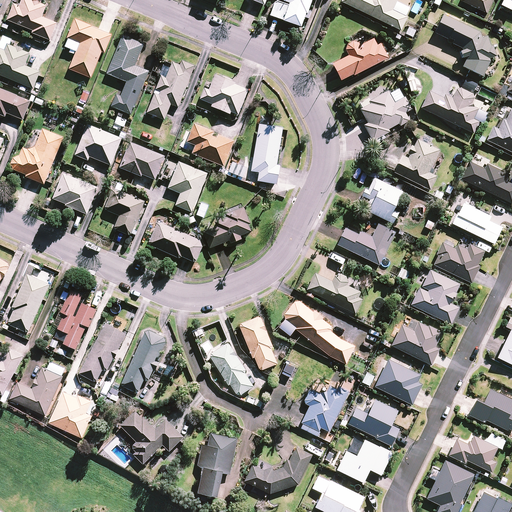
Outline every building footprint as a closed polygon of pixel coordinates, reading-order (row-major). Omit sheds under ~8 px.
[(42,0),(32,0),(33,1),(30,0),(22,0),(20,6),(15,4),(8,21),(33,31),(32,33),(50,41),(57,24),(42,18),(47,6),(41,4),(42,0)] [(282,0),(283,1),(284,2),(283,4),(276,1),(271,16),(302,28),(312,0),(282,0)] [(397,0),(342,0),(342,2),(400,31),(407,17),(392,10),(397,0)] [(461,0),(461,1),(487,14),(493,0),(461,0)] [(511,0),(503,0),(501,6),(511,10),(511,0)] [(479,32),(444,15),(435,33),(464,47),(460,55),(467,59),(463,67),(482,76),(494,52),(493,42),(478,35),(479,32)] [(113,36),(76,20),(64,47),(77,52),(70,69),(91,78),(103,52),(105,53),(113,36)] [(503,30),(495,25),(492,31),(500,36),(503,30)] [(145,45),(123,36),(108,74),(127,83),(122,97),(117,95),(112,107),(132,116),(150,73),(135,67),(145,45)] [(387,59),(378,38),(360,47),(358,42),(345,48),(349,56),(333,64),(341,81),(387,59)] [(9,45),(6,52),(0,49),(0,75),(34,89),(41,72),(25,66),(30,54),(9,45)] [(157,91),(160,92),(159,96),(155,94),(148,113),(165,120),(171,104),(179,107),(195,67),(183,62),(181,67),(173,63),(167,79),(162,77),(157,91)] [(213,105),(212,107),(231,115),(232,113),(238,116),(249,90),(216,75),(209,91),(205,89),(201,100),(213,105)] [(466,79),(461,88),(473,94),(477,84),(466,79)] [(511,82),(510,87),(503,84),(498,95),(505,98),(511,101),(511,82)] [(369,98),(360,104),(362,109),(360,110),(367,124),(364,126),(373,141),(389,132),(388,130),(399,123),(401,126),(410,121),(405,113),(412,109),(399,85),(370,101),(369,98)] [(476,96),(458,87),(456,92),(449,88),(444,98),(429,91),(421,108),(473,133),(478,122),(476,121),(481,111),(472,106),(476,96)] [(0,114),(6,117),(7,114),(24,120),(31,102),(0,89),(0,114)] [(91,97),(83,94),(79,103),(87,106),(91,97)] [(511,107),(506,121),(503,120),(499,130),(493,127),(487,141),(511,152),(511,107)] [(225,167),(235,142),(219,136),(218,138),(213,136),(214,132),(195,124),(188,142),(196,146),(193,154),(225,167)] [(122,139),(88,125),(76,156),(88,161),(90,157),(112,166),(122,139)] [(283,129),(260,125),(252,172),(260,173),(258,181),(277,185),(280,167),(277,166),(283,129)] [(14,170),(15,170),(27,175),(26,177),(45,185),(63,138),(43,130),(36,148),(28,150),(24,148),(21,156),(20,157),(19,157),(18,157),(16,157),(15,158),(14,158),(13,159),(13,160),(12,161),(12,163),(11,164),(12,165),(12,166),(12,168),(13,169),(14,170)] [(417,140),(414,147),(408,144),(399,161),(394,172),(430,190),(436,177),(429,173),(439,150),(417,140)] [(166,157),(130,143),(120,168),(142,177),(142,175),(156,180),(166,157)] [(485,169),(469,162),(460,181),(511,205),(511,203),(511,184),(511,181),(511,176),(487,164),(485,169)] [(208,174),(179,163),(169,189),(181,194),(176,206),(192,212),(208,174)] [(243,166),(233,163),(230,172),(240,176),(243,166)] [(98,189),(64,174),(53,200),(87,215),(98,189)] [(402,192),(374,179),(369,191),(366,189),(362,196),(371,200),(366,210),(393,223),(398,212),(394,210),(402,192)] [(146,203),(114,189),(105,210),(120,216),(115,229),(132,237),(146,203)] [(209,206),(202,203),(197,215),(204,218),(209,206)] [(490,216),(462,203),(452,224),(494,244),(502,228),(488,221),(490,216)] [(253,232),(243,208),(228,214),(230,219),(223,222),(224,224),(204,232),(210,248),(230,241),(232,244),(242,240),(241,236),(253,232)] [(424,218),(424,208),(413,208),(414,218),(424,218)] [(436,223),(428,219),(424,228),(431,232),(436,223)] [(200,241),(159,223),(149,245),(180,259),(181,256),(196,263),(203,247),(200,241)] [(395,233),(378,224),(371,238),(346,226),(338,245),(380,265),(395,233)] [(455,249),(442,243),(432,265),(471,283),(479,267),(477,266),(484,251),(469,244),(467,249),(458,245),(455,249)] [(490,247),(486,253),(495,259),(499,253),(490,247)] [(0,282),(10,266),(0,259),(0,282)] [(417,280),(422,283),(411,305),(451,324),(459,308),(451,304),(460,285),(428,269),(423,267),(417,280)] [(410,272),(402,269),(398,276),(406,280),(410,272)] [(54,275),(43,271),(39,280),(28,275),(12,311),(14,311),(8,324),(29,333),(54,275)] [(352,280),(337,273),(333,282),(315,273),(307,290),(355,314),(362,299),(358,297),(361,292),(349,286),(352,280)] [(69,294),(64,291),(61,298),(66,300),(61,313),(65,314),(55,336),(65,340),(63,344),(76,350),(87,326),(89,327),(96,310),(81,303),(84,297),(70,291),(69,294)] [(299,302),(295,303),(285,315),(285,319),(296,328),(295,329),(331,357),(346,365),(355,350),(329,330),(332,327),(299,302)] [(273,345),(262,316),(240,325),(252,358),(255,357),(260,371),(276,364),(269,346),(273,345)] [(442,334),(419,322),(414,331),(402,325),(391,346),(431,365),(439,349),(435,347),(442,334)] [(126,334),(106,323),(79,374),(95,382),(102,369),(107,371),(126,334)] [(143,380),(146,382),(152,369),(155,370),(160,360),(157,359),(166,338),(146,330),(121,386),(137,393),(143,380)] [(511,331),(508,337),(506,336),(496,357),(511,364),(511,331)] [(245,369),(229,343),(210,355),(228,385),(230,384),(238,396),(253,387),(243,370),(245,369)] [(27,352),(12,344),(4,359),(0,357),(0,393),(3,395),(27,352)] [(420,375),(388,359),(375,387),(412,405),(422,384),(417,382),(420,375)] [(177,364),(169,361),(163,375),(171,379),(177,364)] [(64,377),(43,367),(33,389),(18,382),(11,400),(46,416),(64,377)] [(375,375),(367,371),(362,382),(370,386),(375,375)] [(304,403),(310,406),(302,423),(303,424),(301,429),(317,436),(321,428),(330,432),(349,391),(331,382),(325,395),(310,389),(304,403)] [(511,399),(490,389),(484,404),(476,400),(469,415),(484,422),(485,420),(511,432),(511,399)] [(76,397),(64,392),(49,423),(82,438),(97,405),(77,395),(76,397)] [(397,411),(374,400),(368,414),(356,408),(348,424),(391,445),(399,429),(391,425),(397,411)] [(135,452),(133,454),(143,464),(163,445),(169,451),(183,437),(166,419),(155,429),(145,418),(143,420),(135,411),(120,425),(136,442),(135,443),(134,443),(134,444),(133,445),(133,446),(133,447),(133,448),(133,449),(133,450),(134,451),(135,452)] [(203,467),(196,499),(207,501),(209,496),(217,498),(222,472),(229,474),(237,439),(211,433),(208,447),(202,445),(197,466),(203,467)] [(498,447),(473,436),(469,445),(456,439),(448,455),(465,463),(466,460),(491,472),(496,462),(492,460),(498,447)] [(392,452),(365,440),(357,456),(346,451),(337,470),(364,483),(370,470),(381,475),(392,452)] [(253,464),(244,481),(271,495),(297,485),(313,456),(296,447),(290,460),(287,459),(283,467),(269,472),(253,464)] [(456,511),(474,474),(445,461),(441,470),(434,467),(429,477),(436,480),(427,499),(440,505),(436,511),(456,511)] [(356,511),(364,497),(330,481),(325,493),(323,492),(316,507),(325,511),(356,511)] [(507,511),(511,505),(484,490),(472,511),(507,511)]
